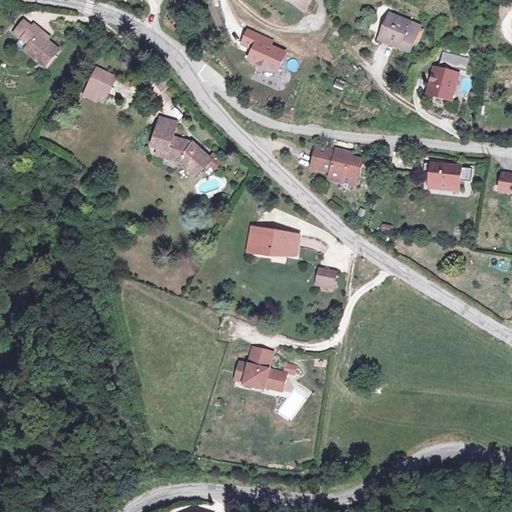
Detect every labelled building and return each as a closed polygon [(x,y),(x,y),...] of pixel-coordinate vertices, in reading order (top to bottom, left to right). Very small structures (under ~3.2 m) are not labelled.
[(317,0),(281,0),(307,16),(317,0)] [(424,28),(389,12),(376,41),(410,57),(424,28)] [(66,53),(29,20),(10,41),(46,74),(66,53)] [(249,31),(244,43),(253,47),(248,60),(278,72),(286,51),(271,45),(273,40),(249,31)] [(439,63),(466,69),(469,58),(442,51),(439,63)] [(270,87),(276,73),(258,66),(253,79),(270,87)] [(120,79),(95,68),(82,98),(107,108),(120,79)] [(464,76),(434,68),(426,100),(456,107),(464,76)] [(335,78),(333,87),(342,90),(345,81),(335,78)] [(180,125),(160,118),(151,155),(180,166),(199,183),(217,163),(195,144),(178,140),(180,125)] [(361,191),(365,162),(355,161),(357,152),(335,149),(334,155),(316,152),(313,171),(333,174),(331,187),(361,191)] [(476,172),(428,164),(423,190),(472,198),(476,172)] [(511,176),(505,176),(501,200),(511,201),(511,176)] [(303,237),(251,228),(247,253),(299,261),(303,237)] [(506,269),(507,260),(499,259),(498,268),(506,269)] [(340,276),(322,274),(319,291),(337,294),(340,276)] [(273,372),(277,352),(252,347),(249,363),(239,362),(234,387),(284,397),(288,375),(273,372)]
